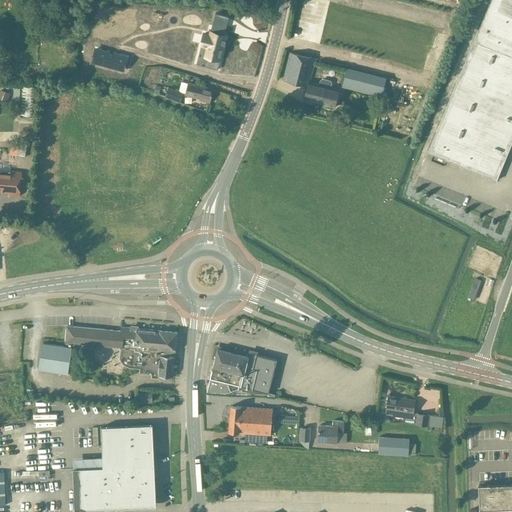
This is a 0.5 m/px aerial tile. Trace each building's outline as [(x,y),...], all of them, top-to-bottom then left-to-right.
[(511,0),(490,0),(428,153),(496,181),(511,141),(511,0)] [(421,68),(430,27),(325,4),(316,45),(421,68)] [(204,33),(201,46),(206,48),(204,56),(220,60),(224,45),(225,45),(224,44),(225,41),(226,41),(226,40),(225,40),(226,37),(224,36),(225,32),(211,28),(210,34),(204,33)] [(126,57),(95,49),(92,61),(123,69),(126,57)] [(331,80),(323,78),(320,80),(319,85),(310,82),(316,59),(289,52),(283,80),(307,86),(304,99),(335,107),(339,90),(331,88),(332,83),(331,80)] [(9,77),(10,62),(1,62),(0,76),(9,77)] [(386,78),(346,68),(341,86),(382,97),(386,78)] [(213,90),(188,83),(185,94),(200,98),(200,100),(209,102),(213,90)] [(183,93),(168,88),(165,97),(180,102),(183,93)] [(19,122),(35,123),(37,90),(21,89),(19,122)] [(0,100),(7,103),(10,95),(0,91),(0,100)] [(12,142),(10,155),(24,158),(26,145),(25,144),(18,143),(12,142)] [(0,191),(8,193),(8,195),(19,196),(22,172),(11,171),(10,173),(0,172),(0,191)] [(467,296),(472,298),(481,280),(476,278),(467,296)] [(158,375),(160,356),(174,357),(175,352),(177,332),(134,328),(121,327),(121,331),(67,326),(65,344),(74,345),(74,343),(123,348),(122,356),(122,357),(122,358),(123,359),(123,360),(123,361),(124,362),(125,363),(126,364),(127,365),(128,365),(129,365),(140,366),(139,374),(152,375),(152,376),(158,376),(158,375)] [(74,347),(74,345),(65,344),(65,346),(42,343),(38,370),(67,374),(71,347),(74,347)] [(268,397),(277,360),(218,346),(207,389),(268,397)] [(160,356),(158,375),(173,377),(174,357),(160,356)] [(152,403),(152,392),(140,393),(140,403),(152,403)] [(388,396),(385,414),(403,417),(402,423),(415,424),(427,426),(429,415),(413,412),(415,400),(388,396)] [(228,432),(246,433),(245,441),(266,442),(267,435),(270,435),(272,409),(230,406),(228,432)] [(297,418),(280,417),(279,423),(296,425),(297,418)] [(344,421),(333,420),(333,426),(319,425),(318,442),(336,443),(337,432),(343,433),(344,421)] [(375,423),(363,425),(364,434),(376,433),(375,423)] [(103,467),(154,465),(152,425),(101,427),(103,467)] [(310,427),(300,427),(299,440),(310,441),(310,427)] [(337,432),(336,443),(346,444),(346,433),(343,433),(337,432)] [(379,437),(378,454),(406,456),(408,456),(409,439),(379,437)] [(247,451),(244,486),(407,498),(410,462),(247,451)] [(154,465),(103,467),(73,469),(75,510),(156,507),(154,465)] [(511,511),(511,484),(478,485),(479,510),(469,510),(468,511),(511,511)]
